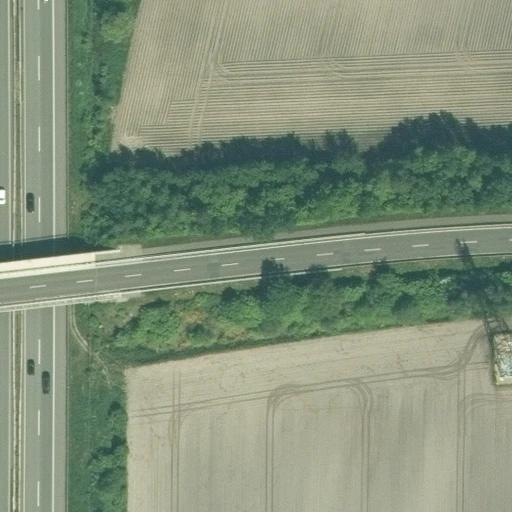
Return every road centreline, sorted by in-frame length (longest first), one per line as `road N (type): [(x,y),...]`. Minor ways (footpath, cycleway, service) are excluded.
road 1 (tertiary): [(0,293),(511,243)]
road 2 (motorway): [(37,511),(39,0)]
